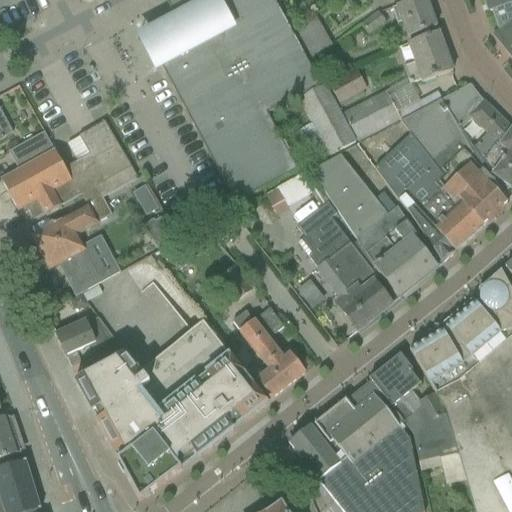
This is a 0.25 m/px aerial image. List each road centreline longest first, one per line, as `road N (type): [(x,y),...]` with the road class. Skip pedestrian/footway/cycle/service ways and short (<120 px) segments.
road 1 (tertiary): [(92,511),(0,298)]
road 2 (residential): [(0,70),(123,0)]
road 3 (residential): [(511,104),(471,53),(451,0)]
